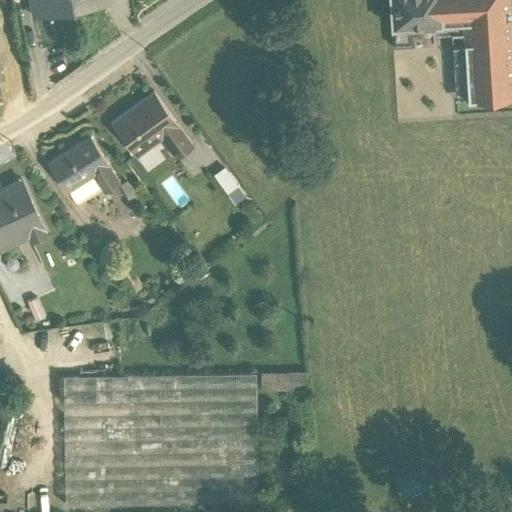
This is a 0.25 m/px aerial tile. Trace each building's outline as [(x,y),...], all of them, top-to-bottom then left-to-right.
[(29,0),(33,17),(71,9),(69,0),(29,0)] [(69,0),(71,9),(110,3),(110,2),(109,0),(69,0)] [(460,45),(465,99),(511,96),(511,76),(507,0),(388,0),(392,47),(412,46),(412,37),(420,36),(420,27),(450,26),(451,46),(460,45)] [(153,91),(110,123),(135,157),(160,140),(174,159),(192,146),(153,91)] [(89,136),(47,163),(66,192),(92,176),(103,192),(119,182),(89,136)] [(20,180),(0,188),(0,250),(0,251),(26,239),(29,244),(46,235),(20,180)] [(61,379),(62,506),(256,504),(255,377),(61,379)] [(422,468),(394,475),(399,495),(427,488),(422,468)]
